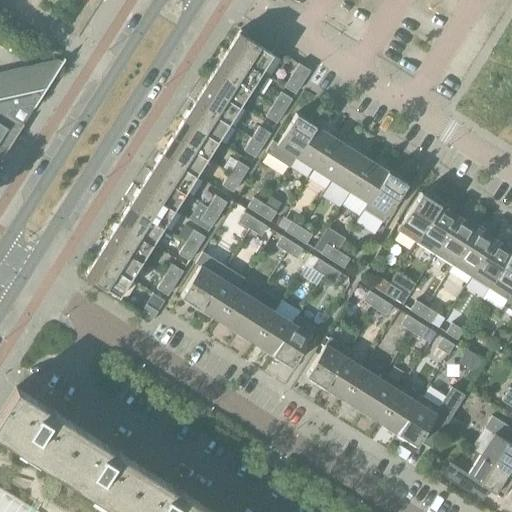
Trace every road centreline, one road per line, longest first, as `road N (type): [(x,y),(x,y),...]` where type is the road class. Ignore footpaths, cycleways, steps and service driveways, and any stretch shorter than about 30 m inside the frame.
road 1 (residential): [(402,511),(99,321)]
road 2 (secondary): [(24,274),(197,0)]
road 3 (residential): [(239,0),(511,171)]
road 4 (residential): [(267,511),(63,380),(99,321)]
road 5 (secondary): [(159,0),(0,251)]
